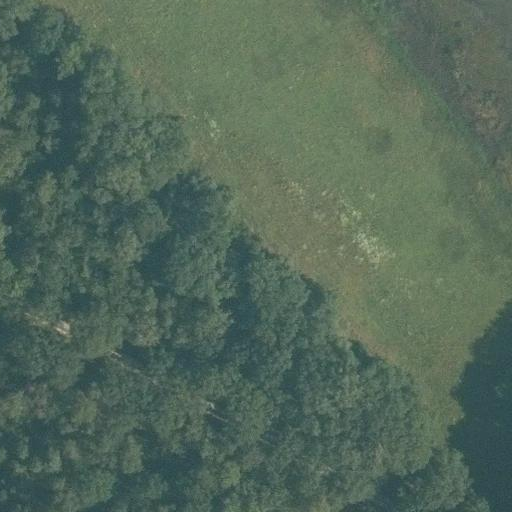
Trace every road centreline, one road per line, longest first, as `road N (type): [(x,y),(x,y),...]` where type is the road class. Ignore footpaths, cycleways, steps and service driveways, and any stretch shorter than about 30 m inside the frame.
road 1 (track): [(401,511),(0,293)]
road 2 (unknown): [(310,511),(0,345)]
